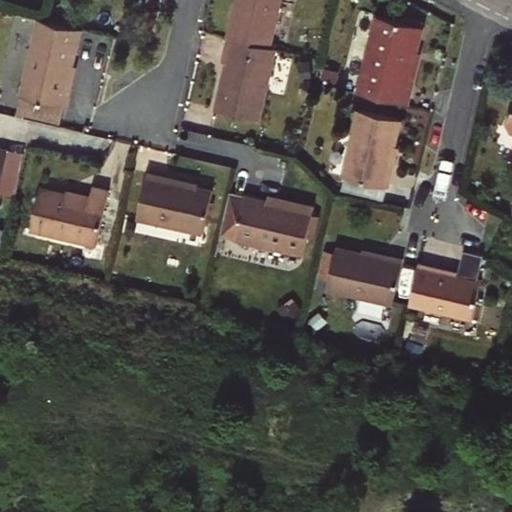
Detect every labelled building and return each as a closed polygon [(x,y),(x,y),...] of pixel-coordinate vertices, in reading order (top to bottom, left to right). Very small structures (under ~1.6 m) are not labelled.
[(235,0),(228,34),(273,44),(282,0),(235,0)] [(357,90),(408,102),(412,85),(408,84),(420,24),(375,14),(357,90)] [(52,19),(40,17),(24,92),(70,102),(74,84),(70,82),(83,26),(52,19)] [(273,44),(228,34),(224,53),(227,54),(217,102),(262,112),(277,45),(273,44)] [(390,183),(394,166),(389,165),(400,117),(358,107),(343,173),(390,183)] [(0,191),(5,192),(13,149),(0,146),(0,191)] [(202,187),(151,176),(153,170),(137,167),(127,213),(193,227),(202,187)] [(110,190),(93,186),(92,192),(91,198),(67,193),(40,187),(31,231),(99,245),(110,190)] [(91,198),(92,192),(68,187),(67,193),(91,198)] [(297,200),(296,204),(245,194),(235,237),(304,252),(315,204),(297,200)] [(395,300),(404,254),(383,249),(382,253),(333,243),(324,285),(395,300)] [(485,272),(421,258),(411,300),(476,315),(485,272)]
